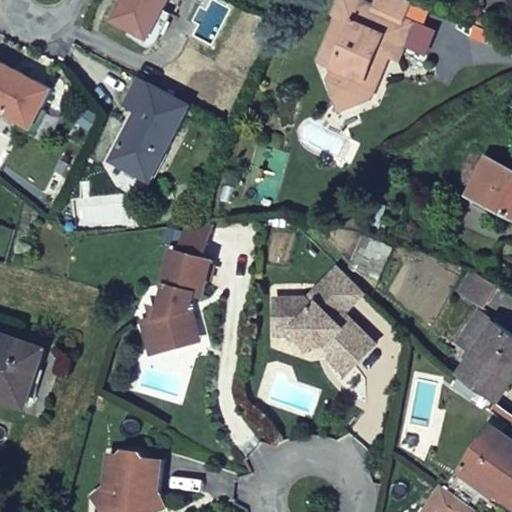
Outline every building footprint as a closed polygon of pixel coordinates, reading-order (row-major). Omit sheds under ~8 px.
[(170,0),(125,0),(116,18),(151,37),(170,0)] [(370,100),(382,71),(373,67),(379,53),(388,57),(400,62),(406,47),(397,43),(395,33),(401,18),(376,7),(359,0),(340,0),(334,16),(338,17),(320,64),(335,71),(329,84),(343,113),(357,107),(361,97),(370,100)] [(404,0),(378,0),(376,7),(401,18),(404,19),(410,3),(404,0)] [(404,19),(401,18),(395,33),(397,43),(406,47),(415,24),(404,19)] [(373,67),(382,71),(388,57),(379,53),(373,67)] [(53,89),(0,60),(0,106),(35,125),(53,89)] [(191,105),(142,79),(129,103),(141,110),(115,158),(150,178),(164,150),(167,152),(191,105)] [(511,165),(490,154),(470,195),(511,215),(511,165)] [(341,219),(362,224),(368,203),(357,200),(355,205),(345,203),(341,219)] [(388,209),(375,205),(369,227),(381,231),(388,209)] [(190,228),(183,252),(207,259),(217,226),(190,228)] [(207,259),(183,252),(175,250),(164,286),(169,287),(160,318),(142,324),(150,345),(160,341),(164,353),(168,351),(183,345),(179,335),(200,327),(194,311),(199,296),(206,298),(216,262),(207,259)] [(496,269),(497,257),(479,256),(478,268),(496,269)] [(349,311),(368,292),(341,266),(311,298),(281,297),(280,331),(300,331),(315,347),(319,343),(328,342),(341,354),(357,369),(381,343),(349,311)] [(496,287),(474,272),(461,292),(483,307),(496,287)] [(511,331),(496,321),(459,374),(499,402),(509,388),(503,384),(511,370),(511,331)] [(203,338),(200,327),(179,335),(183,345),(199,340),(203,338)] [(300,331),(280,331),(279,339),(295,339),(309,353),(315,347),(300,331)] [(47,348),(0,332),(0,389),(31,400),(47,348)] [(160,341),(150,345),(154,357),(164,353),(160,341)] [(351,374),(357,369),(341,354),(336,359),(351,374)] [(511,383),(511,370),(503,384),(509,388),(511,383)] [(511,505),(511,441),(491,427),(461,471),(511,505)] [(173,511),(175,511),(166,495),(164,495),(167,461),(157,460),(150,459),(143,452),(130,450),(127,450),(120,455),(112,454),(109,487),(93,497),(104,510),(104,511),(173,511)] [(473,511),(476,509),(443,487),(424,511),(473,511)]
